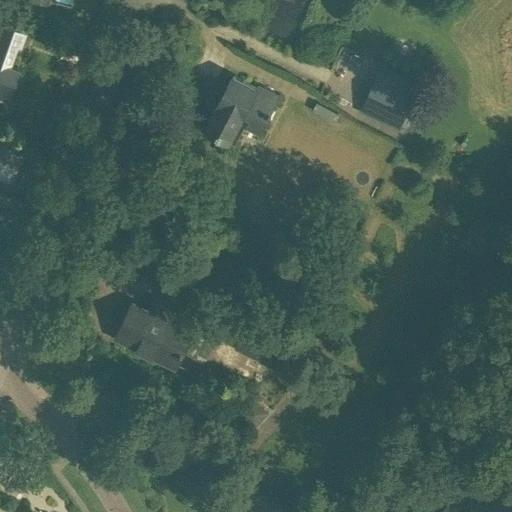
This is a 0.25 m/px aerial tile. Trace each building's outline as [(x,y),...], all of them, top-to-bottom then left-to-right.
[(24,34),(4,27),(0,36),(0,98),(7,101),(17,71),(8,68),(15,46),(19,47),(24,34)] [(419,82),(382,65),(360,112),(398,129),(419,82)] [(272,111),(278,99),(233,76),(206,129),(231,142),(244,117),(261,125),(267,113),(271,115),(273,111),(272,111)] [(162,319),(134,305),(118,336),(174,364),(195,321),(167,307),(162,319)] [(246,325),(237,343),(234,349),(285,374),(296,350),(246,325)] [(268,412),(253,398),(240,412),(254,426),(268,412)] [(511,511),(511,490),(505,484),(486,507),(491,511),(511,511)]
